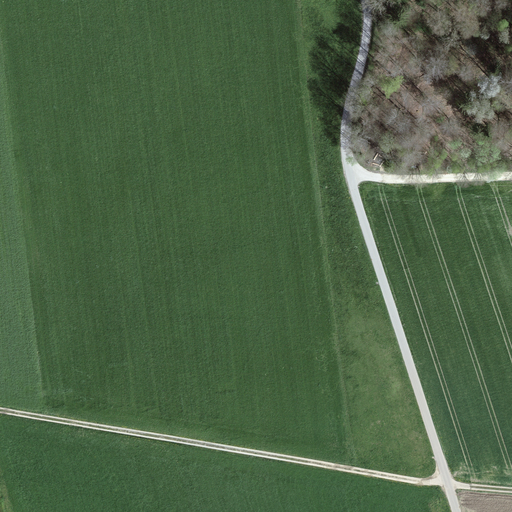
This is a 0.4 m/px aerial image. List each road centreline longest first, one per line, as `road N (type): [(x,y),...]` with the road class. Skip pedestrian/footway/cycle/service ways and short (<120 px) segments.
road 1 (unclassified): [(365,0),(346,159),(456,511)]
road 2 (track): [(0,408),(511,490)]
road 3 (track): [(511,175),(349,174)]
